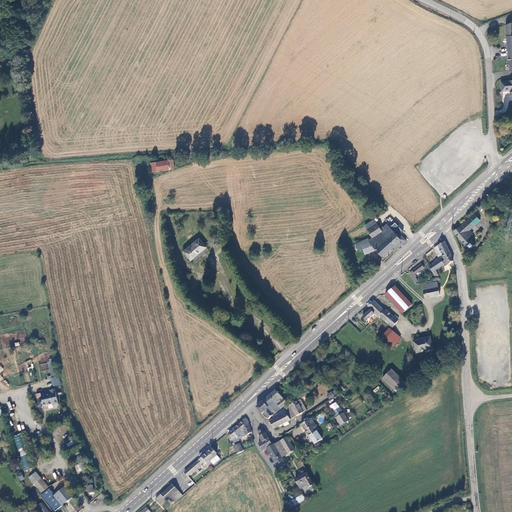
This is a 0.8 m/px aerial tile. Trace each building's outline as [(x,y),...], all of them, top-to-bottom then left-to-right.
[(509,91),(510,95),(511,94),(511,80),(501,82),(502,92),(509,91)] [(188,160),(167,163),(168,172),(190,169),(188,160)] [(481,221),(474,213),(470,218),(469,218),(453,232),(466,246),(466,245),(470,251),(476,245),(472,240),(470,238),(474,234),(470,230),(476,225),(481,221)] [(377,225),(367,232),(373,240),(373,239),(387,230),(389,232),(391,231),(386,225),(380,230),(377,225)] [(381,256),(390,249),(400,240),(397,237),(391,231),(389,232),(387,230),(373,239),(380,248),(376,251),(381,256)] [(400,235),(397,237),(400,240),(390,249),(393,253),(405,242),(400,235)] [(191,260),(206,247),(200,239),(185,252),(191,260)] [(364,255),(376,251),(380,248),(373,239),(373,240),(369,242),(367,240),(360,243),(363,250),(364,255)] [(443,257),(445,260),(451,256),(452,256),(445,241),(438,246),(442,255),(443,257)] [(439,258),(442,255),(438,246),(434,248),(439,258)] [(435,262),(428,266),(433,273),(436,270),(444,265),(443,261),(441,259),(443,257),(442,255),(439,258),(434,261),(435,262)] [(451,256),(445,260),(443,261),(444,265),(445,266),(454,261),(451,256)] [(420,271),(424,267),(421,264),(413,271),(415,274),(418,272),(419,274),(421,272),(420,271)] [(417,276),(415,274),(413,271),(409,273),(415,284),(418,283),(418,280),(416,277),(417,276)] [(437,281),(422,284),(423,289),(424,290),(423,291),(425,299),(440,295),(437,281)] [(412,304),(395,286),(385,294),(403,313),(412,304)] [(380,317),(393,328),(399,321),(391,314),(391,313),(386,309),(385,310),(374,299),(367,306),(370,309),(375,314),(379,317),(380,317)] [(370,309),(362,317),(367,321),(375,314),(370,309)] [(389,328),(380,339),(392,349),(401,338),(389,328)] [(417,354),(434,349),(431,337),(413,341),(417,354)] [(406,382),(392,369),(382,379),(396,392),(406,382)] [(58,378),(51,380),(52,388),(59,387),(58,378)] [(329,398),(337,395),(334,390),(326,394),(329,398)] [(38,401),(34,406),(39,409),(41,407),(44,406),(44,407),(51,406),(53,407),(56,406),(54,391),(49,392),(50,395),(40,397),(40,400),(38,401)] [(275,391),(269,397),(273,402),(269,405),(276,412),(286,404),(275,391)] [(307,395),(305,393),(294,401),(302,413),(306,411),(300,400),(307,395)] [(293,418),(302,413),(294,401),(286,407),(293,418)] [(329,406),(335,416),(342,412),(336,401),(329,406)] [(262,403),(256,408),(261,415),(262,414),(267,419),(276,412),(269,405),(266,408),(262,403)] [(289,420),(293,418),(286,407),(283,409),(283,410),(277,414),(277,415),(272,418),(272,420),(269,422),(272,427),(273,430),(290,421),(289,420)] [(346,422),(341,415),(335,419),(339,426),(346,422)] [(243,432),(248,428),(249,428),(246,424),(244,420),(244,419),(237,425),(241,434),(243,432)] [(312,423),(309,419),(301,425),(302,426),(308,437),(309,436),(316,432),(316,431),(315,429),(313,431),(309,424),(312,423)] [(237,440),(245,436),(243,432),(241,434),(237,425),(232,430),(237,440)] [(231,442),(237,440),(232,430),(227,434),(228,436),(230,439),(231,442)] [(257,444),(262,451),(265,449),(271,446),(264,434),(262,430),(257,433),(259,437),(259,438),(261,442),(257,444)] [(321,440),(316,432),(309,436),(314,444),(321,440)] [(13,436),(18,449),(25,446),(20,434),(13,436)] [(286,438),(280,442),(288,454),(294,451),(286,438)] [(288,454),(280,442),(274,445),(281,458),(288,454)] [(276,466),(283,462),(281,458),(274,445),(273,445),(271,446),(265,449),(268,454),(269,453),(276,466)] [(234,449),(237,455),(243,452),(239,446),(234,449)] [(312,454),(317,451),(316,449),(314,450),(311,446),(308,448),(312,454)] [(208,460),(216,454),(211,448),(209,447),(198,456),(200,459),(184,474),(187,477),(194,471),(196,474),(198,472),(197,470),(201,467),(204,470),(211,463),(208,460)] [(23,468),(30,467),(28,458),(21,460),(23,468)] [(35,473),(27,478),(36,489),(27,497),(30,501),(39,493),(54,511),(61,506),(53,497),(51,495),(52,494),(35,473)] [(308,474),(295,481),(297,486),(304,482),(308,489),(313,486),(315,485),(308,474)] [(87,493),(94,491),(92,484),(86,485),(87,493)] [(182,497),(172,485),(161,495),(166,501),(168,504),(171,506),(182,497)] [(73,497),(65,486),(53,497),(61,506),(73,497)] [(160,506),(166,501),(161,495),(155,500),(160,506)] [(286,501),(284,502),(285,503),(284,504),(284,505),(285,504),(288,509),(304,500),(301,495),(291,500),(291,499),(288,501),(289,502),(287,503),(286,501)] [(70,501),(76,511),(79,509),(74,499),(70,501)]
